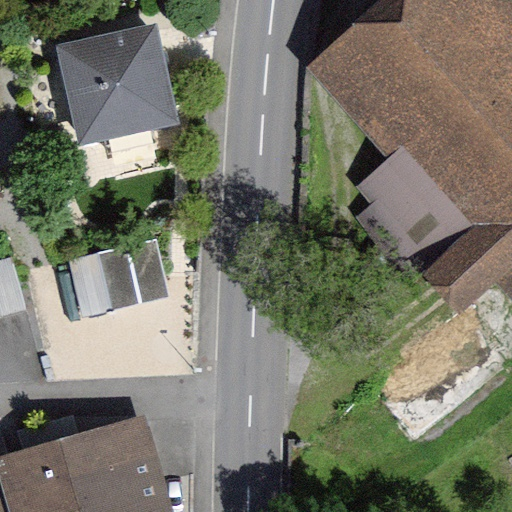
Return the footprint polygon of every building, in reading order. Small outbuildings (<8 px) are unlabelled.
[(511,3),(509,0),(386,0),(312,64),(511,295),(511,3)] [(154,32),(64,50),(83,144),(173,126),(154,32)] [(157,239),(97,254),(111,311),(171,297),(157,239)] [(13,258),(0,261),(0,318),(28,311),(13,258)] [(29,464),(14,468),(25,511),(170,511),(146,427),(83,445),(75,417),(20,432),(29,464)] [(25,511),(14,468),(0,471),(0,511),(25,511)]
